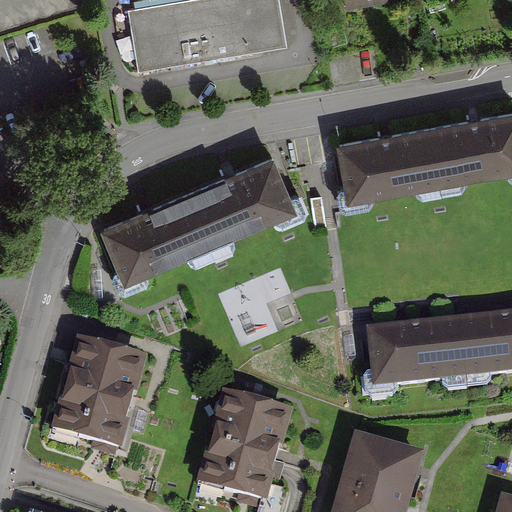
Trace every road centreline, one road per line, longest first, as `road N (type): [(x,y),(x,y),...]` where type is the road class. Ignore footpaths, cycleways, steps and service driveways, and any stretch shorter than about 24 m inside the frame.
road 1 (residential): [(511,75),(188,135),(144,150),(111,174),(79,214)]
road 2 (residential): [(50,292),(0,475)]
